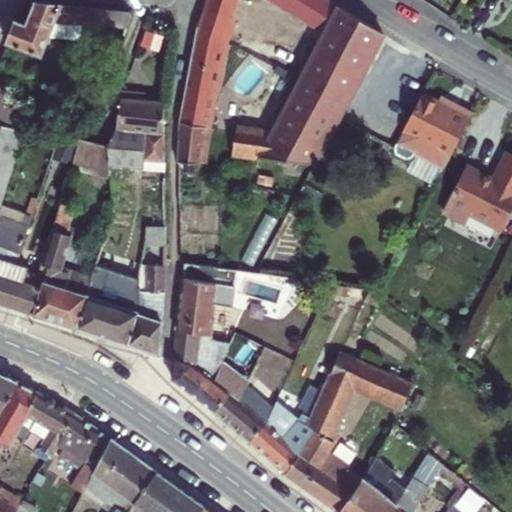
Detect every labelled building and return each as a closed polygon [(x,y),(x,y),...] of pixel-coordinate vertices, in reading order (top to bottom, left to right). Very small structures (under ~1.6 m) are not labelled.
[(238,0),(211,0),(210,5),(235,12),(238,0)] [(345,0),(270,0),(330,25),(274,135),(228,129),(214,127),(211,151),(316,163),(334,129),(387,28),(347,1),(345,0)] [(113,8),(45,4),(33,28),(21,23),(12,44),(47,59),(56,38),(87,40),(89,25),(111,27),(113,8)] [(235,12),(210,5),(205,20),(203,20),(185,117),(183,160),(204,160),(208,126),(210,126),(213,111),(227,33),(235,12)] [(138,9),(113,8),(111,27),(131,28),(138,9)] [(467,108),(432,90),(412,128),(403,144),(406,151),(416,156),(422,154),(425,150),(455,166),(461,154),(483,111),(469,104),(467,108)] [(146,92),(125,92),(125,100),(121,132),(151,133),(169,134),(168,100),(146,99),(146,92)] [(30,117),(0,103),(0,124),(24,131),(30,117)] [(228,129),(230,113),(213,111),(210,126),(214,127),(228,129)] [(30,132),(24,131),(0,124),(0,216),(4,218),(30,132)] [(151,133),(121,132),(112,147),(113,149),(114,165),(126,166),(170,169),(170,160),(149,158),(151,133)] [(170,160),(169,134),(151,133),(149,158),(170,160)] [(73,171),(97,176),(114,175),(114,165),(113,149),(95,150),(86,146),(81,145),(73,171)] [(511,224),(511,159),(503,177),(478,164),(454,210),(474,220),(479,211),(511,227),(511,224)] [(126,166),(114,165),(114,175),(116,189),(128,188),(126,166)] [(126,269),(141,223),(118,215),(102,261),(126,269)] [(9,225),(2,246),(23,253),(30,232),(9,225)] [(161,229),(153,229),(153,239),(170,241),(171,230),(161,229)] [(53,269),(50,278),(37,316),(79,330),(90,297),(65,288),(70,275),(65,273),(76,237),(54,230),(43,266),(53,269)] [(0,245),(0,304),(37,316),(50,278),(18,269),(23,253),(2,246),(0,245)] [(145,316),(142,314),(132,347),(163,356),(169,262),(149,261),(147,291),(146,291),(145,316)] [(232,270),(190,265),(188,281),(186,281),(181,329),(205,332),(215,333),(219,302),(237,304),(238,296),(246,297),(247,288),(230,286),(232,270)] [(258,274),(255,273),(252,281),(257,283),(261,274),(258,274)] [(92,292),(90,297),(79,330),(132,347),(142,314),(140,314),(129,310),(130,301),(100,291),(104,278),(98,275),(94,285),(92,292)] [(86,290),(92,292),(94,285),(88,283),(86,290)] [(204,341),(205,332),(181,329),(178,359),(201,366),(202,358),(220,361),(222,344),(204,341)] [(374,365),(381,350),(353,338),(347,353),(374,365)] [(346,352),(316,421),(314,427),(320,432),(290,473),(331,501),(347,480),(335,472),(340,465),(326,455),(343,432),(338,429),(356,388),(403,408),(413,382),(374,365),(347,353),(346,352)] [(210,374),(220,361),(202,358),(201,366),(178,359),(175,380),(220,413),(235,393),(210,374)] [(263,362),(252,385),(247,395),(254,398),(260,387),(263,389),(273,367),(263,362)] [(0,420),(21,383),(0,372),(0,420)] [(510,393),(486,374),(445,428),(470,447),(510,393)] [(245,379),(235,393),(245,400),(247,395),(252,385),(245,379)] [(42,395),(21,383),(0,420),(0,442),(13,450),(26,426),(34,431),(38,422),(30,418),(42,395)] [(271,422),(245,400),(235,393),(220,413),(255,443),(271,422)] [(78,415),(42,395),(30,418),(38,422),(50,430),(39,449),(48,454),(47,458),(49,461),(52,455),(54,456),(60,446),(78,415)] [(114,439),(78,415),(60,446),(87,464),(77,482),(88,489),(114,439)] [(293,440),(271,422),(255,443),(290,473),(320,432),(314,427),(316,421),(310,417),(293,440)] [(162,473),(114,439),(88,489),(119,510),(118,511),(133,511),(140,500),(162,473)] [(382,456),(381,459),(376,465),(359,490),(345,511),(344,511),(396,511),(403,503),(400,500),(411,485),(395,474),(383,490),(380,487),(396,465),(382,456)] [(381,459),(376,456),(372,461),(376,465),(381,459)] [(420,472),(411,485),(400,500),(403,503),(396,511),(414,511),(434,483),(420,472)] [(203,511),(207,506),(162,473),(140,500),(133,511),(203,511)] [(359,490),(347,480),(331,501),(345,511),(359,490)] [(468,511),(476,511),(486,497),(468,484),(456,503),(468,511)] [(18,511),(26,500),(5,487),(0,494),(0,511),(18,511)]
